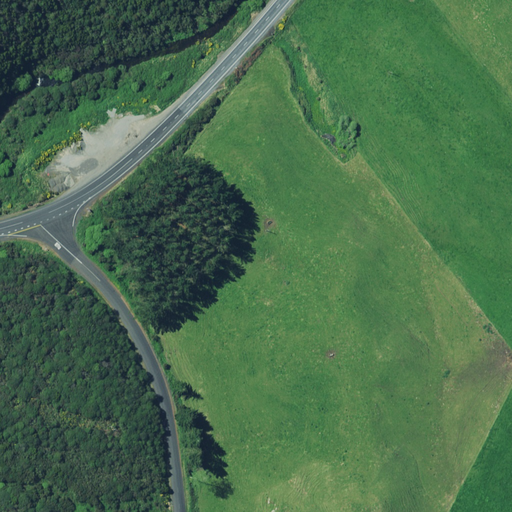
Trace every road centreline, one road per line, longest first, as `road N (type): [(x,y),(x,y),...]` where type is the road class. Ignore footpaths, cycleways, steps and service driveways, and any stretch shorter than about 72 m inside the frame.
road 1 (unclassified): [(178,511),(165,407),(148,354),(41,219)]
road 2 (primary): [(276,0),(157,134),(106,180),(41,219)]
